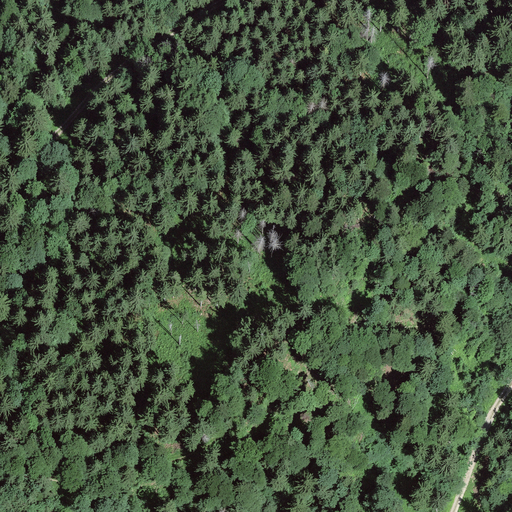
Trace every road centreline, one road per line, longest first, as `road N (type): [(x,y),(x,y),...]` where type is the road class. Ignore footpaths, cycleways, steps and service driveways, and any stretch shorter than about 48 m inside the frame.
road 1 (track): [(230,0),(131,59),(49,143),(0,153)]
road 2 (track): [(511,386),(443,511)]
